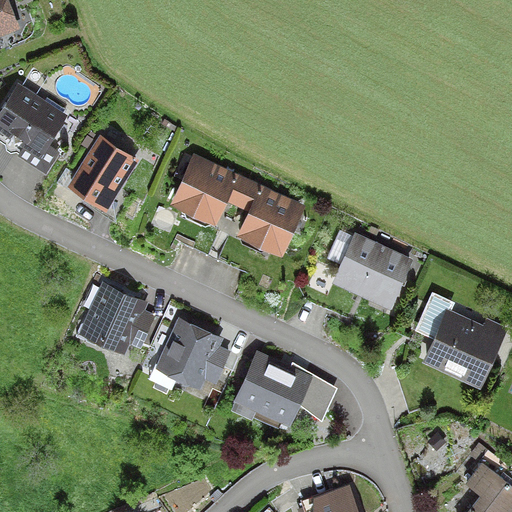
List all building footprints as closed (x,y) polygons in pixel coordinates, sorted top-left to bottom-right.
[(8,0),(0,0),(0,37),(21,29),(8,0)] [(19,83),(0,110),(0,131),(24,148),(20,154),(18,156),(46,174),(61,152),(49,145),(69,116),(64,113),(45,100),(19,83)] [(47,97),(45,100),(64,113),(66,109),(47,97)] [(91,150),(100,136),(91,130),(82,144),(91,150)] [(24,148),(0,131),(0,140),(6,144),(7,150),(12,153),(17,152),(20,154),(24,148)] [(91,150),(67,187),(106,212),(139,160),(100,136),(91,150)] [(227,201),(238,206),(251,179),(194,153),(170,205),(216,226),(227,201)] [(307,204),(251,179),(238,206),(249,211),(238,236),(283,256),(307,204)] [(341,265),(354,236),(340,230),(327,258),(341,265)] [(341,265),(333,283),(392,310),(414,260),(355,233),(354,236),(341,265)] [(103,281),(78,334),(124,355),(130,343),(145,310),(149,302),(103,281)] [(448,309),(451,311),(455,302),(432,292),(415,330),(434,339),(448,309)] [(434,339),(423,363),(481,389),(509,328),(487,318),(484,325),(451,311),(448,309),(434,339)] [(145,310),(130,343),(141,348),(144,342),(151,346),(164,319),(145,310)] [(179,317),(155,368),(200,389),(206,378),(217,383),(232,350),(221,345),(224,338),(179,317)] [(257,350),(234,401),(236,402),(256,412),(282,423),(290,427),(300,405),(314,376),(291,365),(257,350)] [(293,362),(291,365),(314,376),(300,405),(322,422),(338,389),(293,362)] [(256,412),(236,402),(232,411),(252,420),(254,417),(256,412)] [(279,428),(282,423),(256,412),(254,417),(279,428)] [(447,442),(438,431),(428,440),(437,450),(447,442)] [(481,496),(468,511),(511,511),(511,485),(483,463),(465,484),(481,496)] [(359,511),(350,484),(314,497),(313,511),(359,511)]
